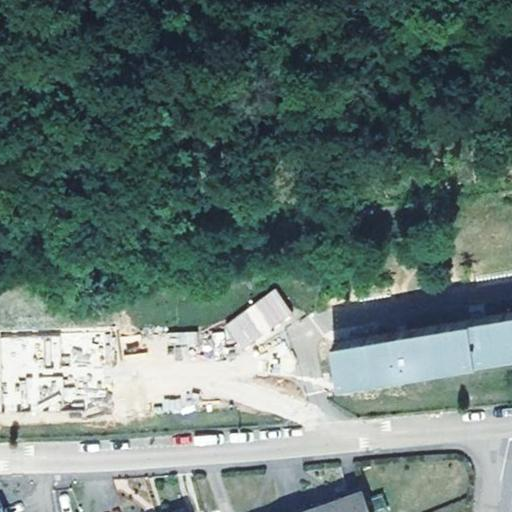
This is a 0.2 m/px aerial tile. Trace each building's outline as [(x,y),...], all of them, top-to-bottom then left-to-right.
[(224,324),(242,351),(293,315),(275,289),(224,324)] [(511,311),(335,342),(339,381),(511,351),(511,311)] [(170,332),(170,345),(197,346),(197,332),(170,332)] [(50,338),(5,338),(5,405),(74,405),(74,380),(50,380),(50,338)] [(368,511),(360,489),(346,494),(315,505),(294,511),(368,511)]
